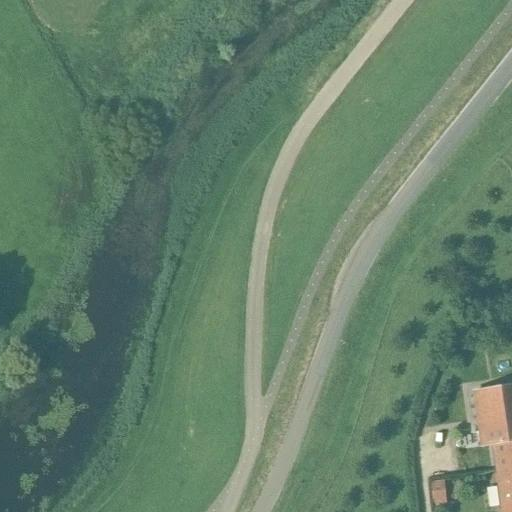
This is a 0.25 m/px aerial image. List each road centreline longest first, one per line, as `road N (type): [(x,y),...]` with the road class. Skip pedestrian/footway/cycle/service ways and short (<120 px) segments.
road 1 (track): [(222,511),(250,445),(253,309),(268,207),(291,144),(404,0)]
road 2 (tertiary): [(260,511),(287,466),(344,302),(378,232),(511,62)]
